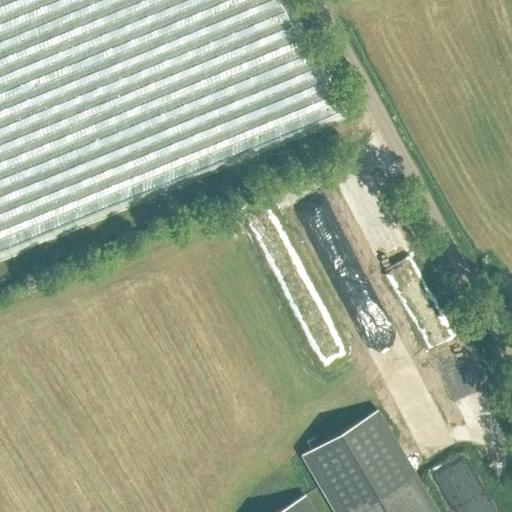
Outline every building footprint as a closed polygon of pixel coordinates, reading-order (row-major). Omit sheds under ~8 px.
[(288,210),(321,197),(316,186),(343,176),(338,165),(279,186),(288,210)] [(301,220),(323,255),(338,245),(316,211),(301,220)] [(391,258),(386,248),(380,251),(398,286),(419,276),(407,250),(391,258)] [(396,291),(436,363),(451,354),(447,346),(457,340),(422,277),(396,291)] [(372,346),(368,348),(418,449),(446,435),(385,311),(361,323),(372,346)] [(436,511),(411,469),(376,410),(301,454),(336,511),(436,511)] [(311,511),(302,496),(274,511),(311,511)]
